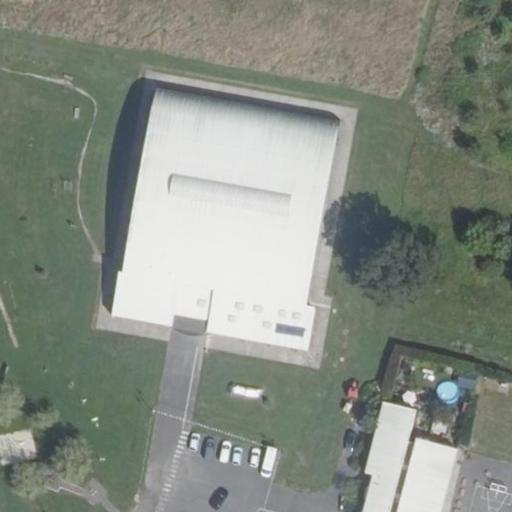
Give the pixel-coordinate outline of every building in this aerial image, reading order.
[(123,260),(116,302),(168,311),(173,312),(176,300),(210,305),(208,318),(214,319),(306,336),(314,295),(306,293),(340,110),(160,78),(127,260),(123,260)] [(208,320),(214,319),(208,318),(210,305),(176,300),(173,312),(168,311),(179,317),(190,320),(202,321),(208,320)] [(440,383),(442,400),(458,399),(456,382),(440,383)] [(381,443),(389,408),(386,407),(384,407),(376,442),(381,443)] [(375,479),(367,511),(443,511),(458,452),(417,442),(415,447),(408,445),(415,414),(389,408),(381,443),(376,442),(367,477),(375,479)]
